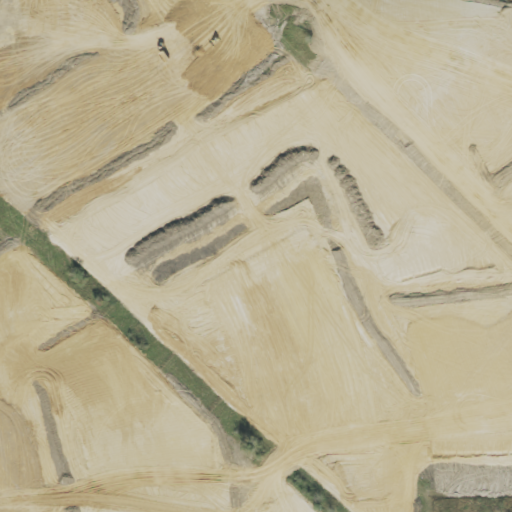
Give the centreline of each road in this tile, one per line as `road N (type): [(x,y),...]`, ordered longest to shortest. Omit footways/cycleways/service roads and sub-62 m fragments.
road 1 (residential): [(20,224),(80,323),(290,210),(311,206),(329,217),(386,344),(408,511)]
road 2 (residential): [(240,479),(511,474)]
road 3 (residential): [(241,511),(222,390),(167,276)]
road 4 (residential): [(69,511),(58,439),(27,371),(80,323)]
